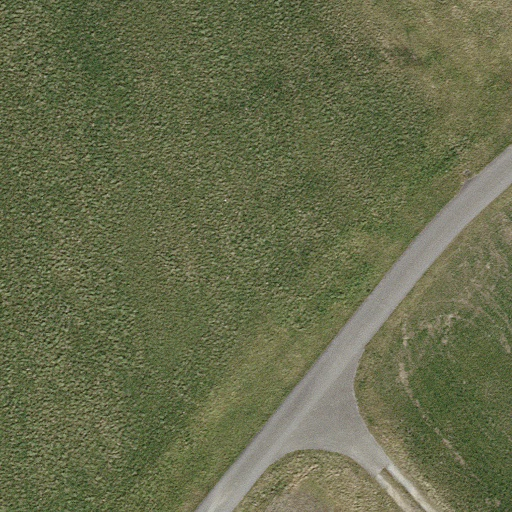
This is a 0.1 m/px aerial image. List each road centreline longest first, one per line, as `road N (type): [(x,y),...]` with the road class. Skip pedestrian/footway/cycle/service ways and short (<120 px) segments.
road 1 (track): [(511,172),(477,201),(224,511)]
road 2 (track): [(406,511),(308,407)]
